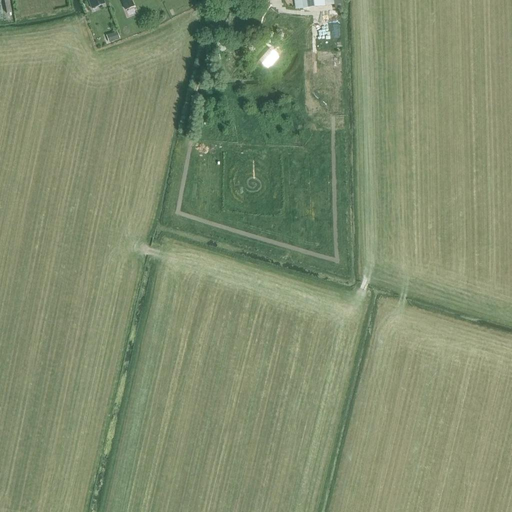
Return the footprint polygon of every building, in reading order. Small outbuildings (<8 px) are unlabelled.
[(88,0),(91,8),(92,9),(104,4),(102,0),(88,0)] [(131,0),(121,0),(126,10),(134,7),(131,0)] [(323,0),(300,0),(302,8),(310,7),(324,5),(323,0)] [(17,14),(32,14),(32,4),(17,4),(17,14)] [(219,54),(221,43),(210,41),(207,52),(219,54)] [(269,41),(260,57),(267,61),(277,45),(269,41)] [(239,66),(244,48),(233,45),(228,63),(239,66)] [(283,135),(293,127),(280,112),(270,121),(283,135)] [(210,115),(209,132),(219,133),(220,115),(210,115)] [(249,119),(243,130),(259,140),(266,129),(249,119)]
